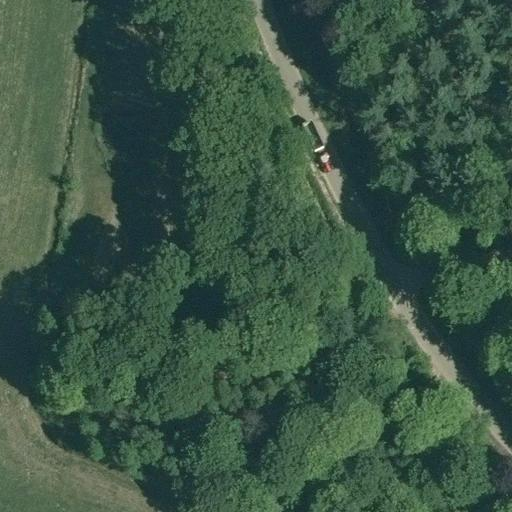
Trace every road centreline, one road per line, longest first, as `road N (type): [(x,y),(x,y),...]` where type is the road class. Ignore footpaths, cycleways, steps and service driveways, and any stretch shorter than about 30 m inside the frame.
road 1 (unclassified): [(511,440),(442,362),(391,285),(262,0)]
road 2 (track): [(391,285),(511,257)]
